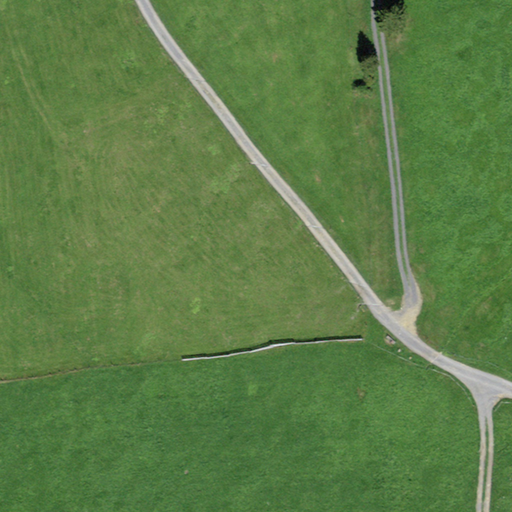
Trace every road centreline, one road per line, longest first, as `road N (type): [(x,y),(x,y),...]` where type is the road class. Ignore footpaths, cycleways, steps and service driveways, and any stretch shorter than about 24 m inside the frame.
road 1 (track): [(148,0),(173,45),(401,335),(511,389)]
road 2 (track): [(401,335),(420,303),(407,262),(378,0)]
road 3 (track): [(487,377),(482,511)]
